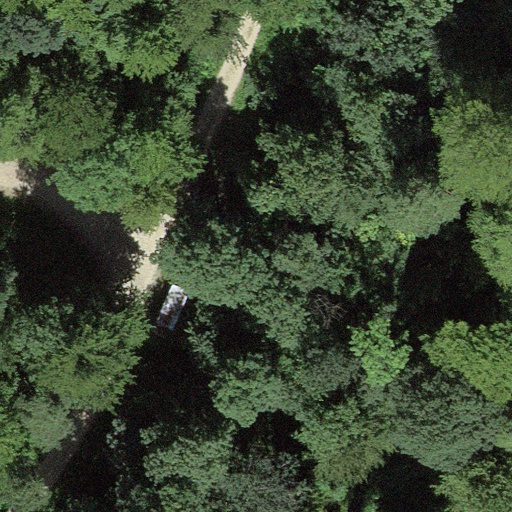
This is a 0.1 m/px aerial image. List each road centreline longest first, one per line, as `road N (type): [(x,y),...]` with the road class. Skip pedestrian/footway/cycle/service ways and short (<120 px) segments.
road 1 (track): [(160,247),(1,511)]
road 2 (track): [(269,0),(243,83),(160,247)]
road 3 (track): [(0,175),(99,201),(160,247)]
